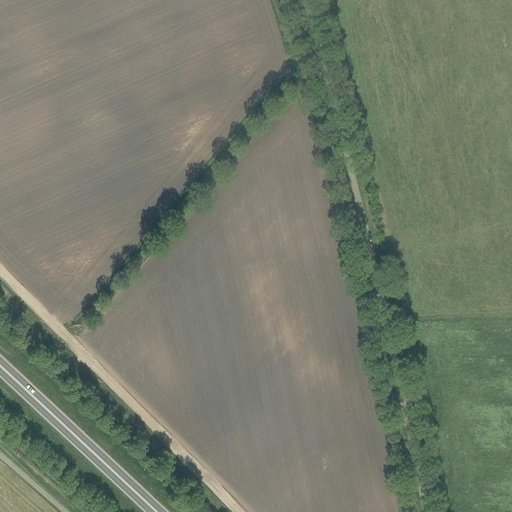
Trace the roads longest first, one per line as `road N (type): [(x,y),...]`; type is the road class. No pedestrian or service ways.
road 1 (unclassified): [(303,0),(351,167),(426,511)]
road 2 (track): [(0,268),(241,511)]
road 3 (trunk): [(156,511),(0,366)]
